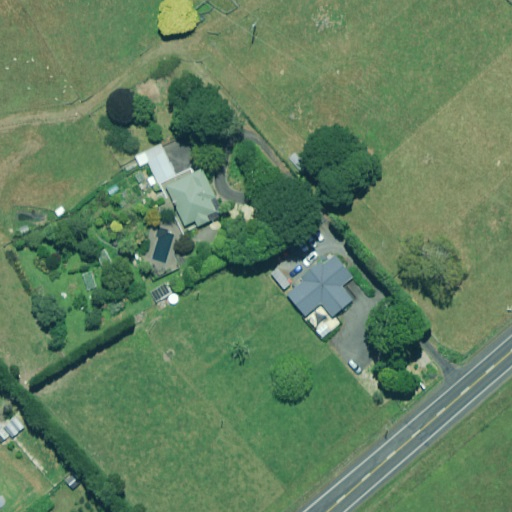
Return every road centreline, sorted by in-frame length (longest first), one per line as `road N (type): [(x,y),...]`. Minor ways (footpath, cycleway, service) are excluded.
road 1 (secondary): [(511,353),(329,511)]
road 2 (unknown): [(396,305),(337,239),(286,265)]
